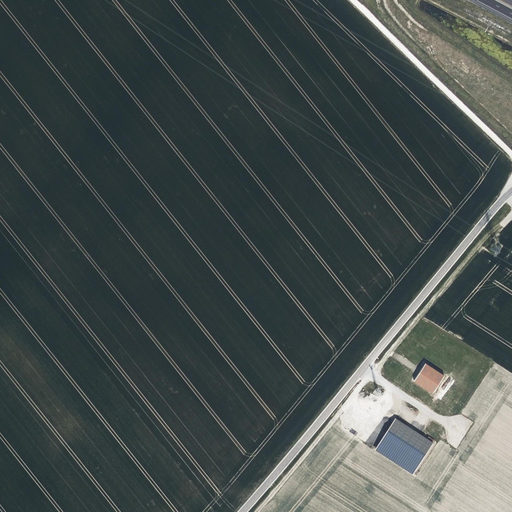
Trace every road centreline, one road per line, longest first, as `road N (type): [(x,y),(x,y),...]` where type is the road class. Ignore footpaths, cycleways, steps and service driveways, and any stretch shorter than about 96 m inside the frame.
road 1 (tertiary): [(245,511),(511,191)]
road 2 (track): [(250,511),(511,212)]
road 3 (track): [(511,154),(353,0)]
